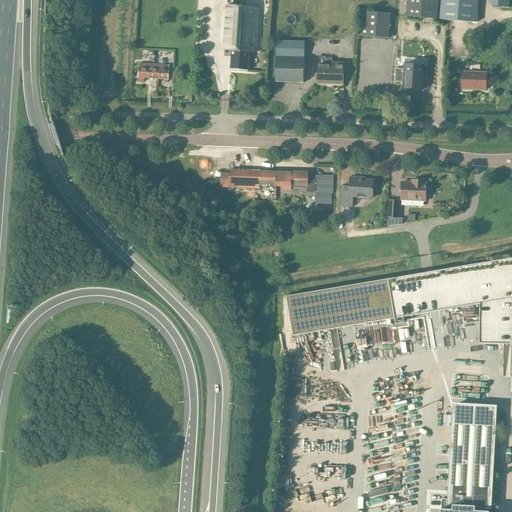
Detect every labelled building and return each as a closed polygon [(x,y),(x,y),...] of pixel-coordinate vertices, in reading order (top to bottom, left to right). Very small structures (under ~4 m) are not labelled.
[(436,19),(437,0),(407,0),(406,17),(436,19)] [(476,23),(477,0),(441,0),(440,20),(476,23)] [(232,51),(230,70),(247,71),(249,52),(256,53),(259,8),(226,6),(223,50),(232,51)] [(389,38),(390,14),(360,11),(358,36),(389,38)] [(303,83),(304,60),(305,42),(276,41),(275,82),(303,83)] [(154,69),(154,64),(139,63),(138,81),(144,82),(144,78),(158,79),(159,69),(154,69)] [(343,82),(344,63),(332,63),(331,66),(318,65),(317,72),(317,84),(331,84),(331,81),(343,82)] [(159,69),(158,79),(164,80),(164,82),(167,82),(169,65),(154,64),(154,69),(159,69)] [(395,69),(394,82),(402,83),(402,88),(412,89),(414,65),(404,65),(403,69),(395,69)] [(414,65),(412,89),(423,90),(424,66),(414,65)] [(462,89),(485,90),(486,73),(462,72),(462,89)] [(275,185),(276,171),(230,170),(229,174),(221,174),(221,178),(215,177),(215,190),(221,190),(221,187),(260,188),(267,188),(267,185),(275,185)] [(276,171),(275,185),(282,186),(282,189),(291,189),(291,172),(276,171)] [(308,172),(291,172),(291,189),(300,189),(300,192),(314,193),(315,175),(308,175),(308,172)] [(332,193),(333,177),(317,176),(317,201),(330,202),(330,193),(332,193)] [(341,186),(339,207),(352,207),(353,197),(361,197),(363,199),(369,200),(370,198),(372,198),(373,180),(359,180),(359,178),(350,177),(349,187),(341,186)] [(424,184),(424,181),(411,180),(411,183),(401,183),(401,199),(425,201),(425,196),(428,195),(428,190),(426,189),(426,184),(424,184)] [(398,217),(398,201),(388,201),(388,217),(398,217)] [(501,260),(287,297),(293,336),(480,305),(479,344),(511,345),(511,344),(511,258),(510,259),(501,260)] [(487,511),(487,508),(489,508),(495,407),(454,405),(449,506),(449,510),(441,510),(440,511),(487,511)]
